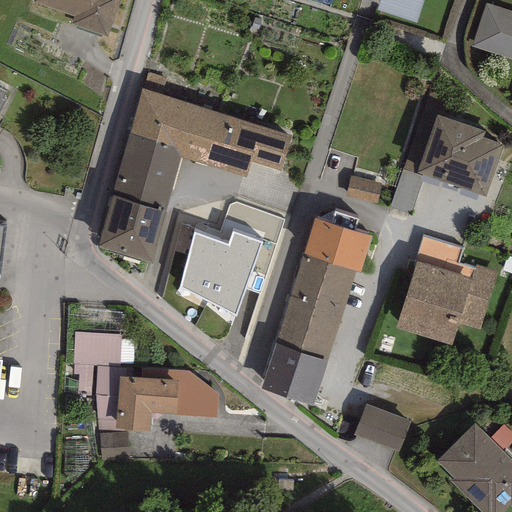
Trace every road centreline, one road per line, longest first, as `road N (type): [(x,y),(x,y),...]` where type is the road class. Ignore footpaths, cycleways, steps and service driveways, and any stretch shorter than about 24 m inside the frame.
road 1 (unclassified): [(404,511),(82,250),(159,0)]
road 2 (unknown): [(251,385),(364,23)]
road 3 (unknown): [(51,208),(20,481)]
